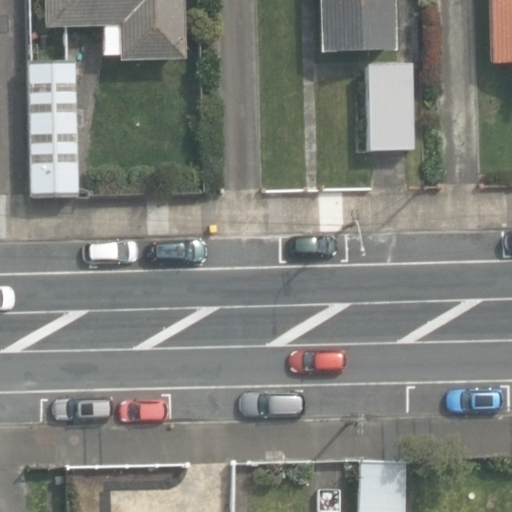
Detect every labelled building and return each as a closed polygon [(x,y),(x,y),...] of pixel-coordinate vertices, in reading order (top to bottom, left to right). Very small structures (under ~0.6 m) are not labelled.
[(41,0),(43,29),(102,28),(102,56),(118,55),(118,61),(182,60),(180,0),(41,0)] [(318,0),(320,54),(394,52),(392,0),(318,0)] [(511,64),(511,0),(490,0),(492,64),(511,64)] [(27,64),(30,197),(76,197),(73,63),(27,64)] [(367,67),(370,152),(414,151),(412,66),(367,67)] [(402,511),(403,458),(357,458),(356,511),(402,511)]
